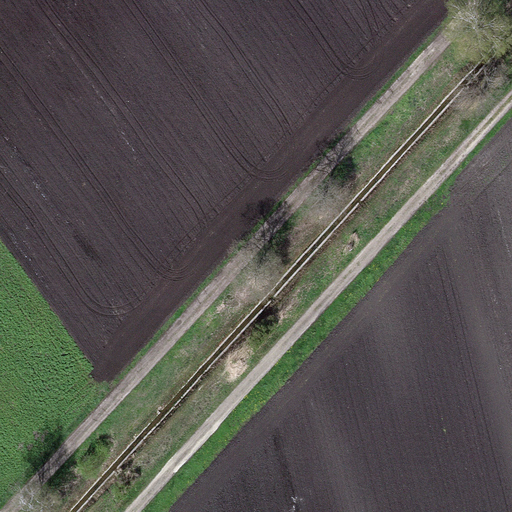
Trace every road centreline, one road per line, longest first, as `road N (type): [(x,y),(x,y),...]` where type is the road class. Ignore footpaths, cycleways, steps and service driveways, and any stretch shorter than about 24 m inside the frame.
road 1 (track): [(12,511),(483,0)]
road 2 (track): [(511,104),(130,511)]
